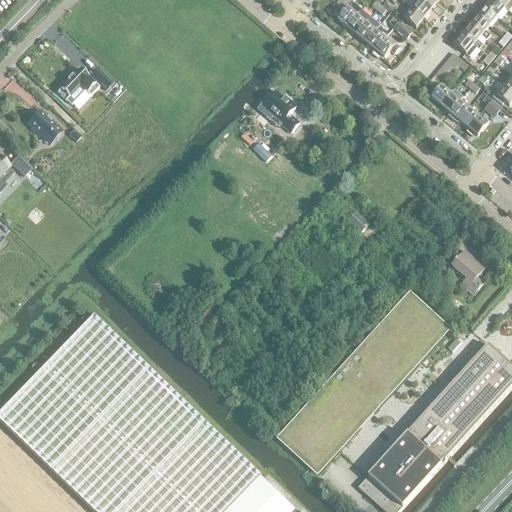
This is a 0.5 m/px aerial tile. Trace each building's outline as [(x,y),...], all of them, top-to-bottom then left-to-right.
[(340,0),(337,4),(346,12),(349,9),(350,7),(341,0),(340,0)] [(438,0),(421,0),(421,1),(432,11),(440,2),(438,0)] [(498,19),(505,10),(493,0),(486,9),(498,19)] [(511,0),(493,0),(505,10),(509,13),(511,9),(511,0)] [(421,1),(413,10),(425,20),(432,11),(421,1)] [(339,21),(348,29),(363,11),(354,3),(350,7),(349,9),(346,12),(339,21)] [(378,13),(382,8),(376,3),(372,8),(378,13)] [(382,8),(378,13),(383,17),(387,12),(382,8)] [(491,28),(498,19),(486,9),(478,18),(491,28)] [(417,30),(425,20),(413,10),(405,20),(417,30)] [(363,11),(348,29),(357,37),(372,19),(363,11)] [(471,27),(487,41),(491,37),(486,33),(491,28),(478,18),(471,27)] [(372,19),(357,37),(366,44),(377,32),(381,27),(372,19)] [(395,29),(399,24),(393,19),(389,24),(395,29)] [(407,41),(412,35),(399,24),(395,29),(394,30),(407,41)] [(479,51),(487,41),(471,27),(462,37),(477,49),(479,51)] [(376,52),(386,40),(377,32),(366,44),(376,52)] [(511,37),(508,34),(503,39),(508,43),(511,38),(511,37)] [(455,46),(467,56),(470,58),(477,49),(462,37),(455,46)] [(499,45),(503,49),(508,43),(503,39),(499,45)] [(385,60),(391,53),(395,56),(400,50),(392,43),(391,44),(386,40),(376,52),(385,60)] [(493,61),(497,56),(492,52),(488,57),(493,61)] [(459,67),(463,62),(454,55),(450,60),(459,67)] [(488,67),(493,61),(488,57),(483,63),(488,67)] [(495,63),(500,67),(504,62),(499,58),(495,63)] [(459,67),(464,71),(468,66),(463,62),(459,67),(450,60),(446,64),(456,72),(459,67)] [(495,73),(500,67),(495,63),(490,69),(495,73)] [(443,69),(452,76),(456,72),(446,64),(443,69)] [(452,76),(443,69),(439,73),(448,81),(452,76)] [(68,82),(57,94),(66,102),(67,101),(72,106),(85,92),(91,97),(99,89),(92,82),(93,80),(105,92),(113,84),(99,70),(91,78),(90,80),(89,78),(86,75),(80,70),(72,78),(72,77),(67,82),(68,82)] [(439,73),(435,78),(444,85),(448,81),(439,73)] [(488,81),(483,77),(479,82),(484,86),(488,81)] [(431,82),(440,90),(443,87),(444,85),(435,78),(431,82)] [(465,86),(471,91),(475,86),(469,81),(465,86)] [(476,95),(480,90),(475,86),(471,91),(476,95)] [(510,108),(511,105),(511,93),(506,88),(503,86),(493,99),(503,107),(505,104),(510,108)] [(432,99),(441,107),(452,94),(443,87),(440,90),(432,99)] [(451,115),(461,102),(464,99),(454,91),(452,94),(441,107),(451,115)] [(291,133),(299,124),(289,116),(294,109),(276,94),(264,107),(283,123),(281,125),(291,133)] [(488,107),(493,102),(487,98),(483,103),(488,107)] [(457,120),(460,122),(470,110),(461,102),(451,115),(449,117),(455,122),(457,120)] [(493,102),(488,107),(485,111),(489,114),(492,111),(498,116),(503,110),(493,102)] [(480,118),(470,110),(460,122),(469,130),(480,118)] [(41,113),(29,126),(45,141),(50,135),(51,136),(52,135),(55,139),(62,133),(51,122),(52,121),(51,121),(50,122),(48,119),(49,118),(48,118),(47,118),(41,113)] [(479,138),(489,126),(480,118),(469,130),(470,130),(468,133),(473,137),(475,135),(479,138)] [(19,157),(11,165),(24,178),(32,170),(19,157)] [(0,180),(4,185),(14,174),(9,169),(10,168),(0,158),(0,180)] [(476,280),(484,271),(465,254),(452,269),(466,282),(461,288),(472,298),(483,286),(476,280)] [(318,478),(452,331),(410,294),(277,441),(318,478)] [(95,317),(0,415),(0,422),(93,511),(295,511),(261,478),(95,317)] [(457,341),(454,343),(448,349),(453,353),(461,345),(457,341)] [(359,490),(372,502),(383,511),(400,511),(511,389),(511,367),(489,347),(359,490)]
